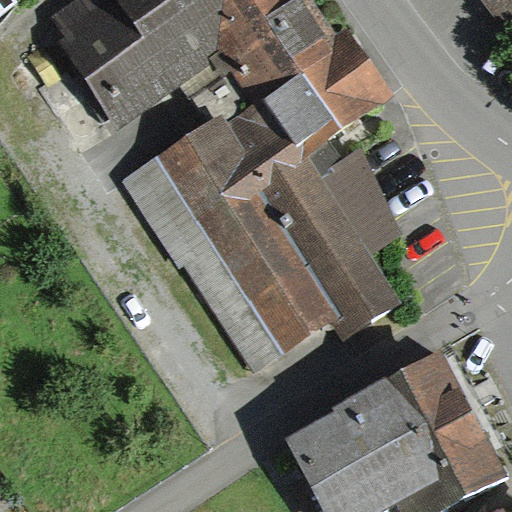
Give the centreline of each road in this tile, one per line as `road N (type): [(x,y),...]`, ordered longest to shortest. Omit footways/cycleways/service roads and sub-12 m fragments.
road 1 (residential): [(151,511),(459,319),(511,305)]
road 2 (residential): [(511,150),(419,61),(375,0)]
